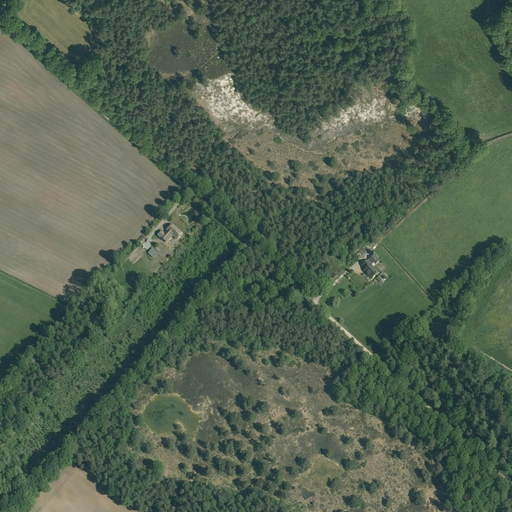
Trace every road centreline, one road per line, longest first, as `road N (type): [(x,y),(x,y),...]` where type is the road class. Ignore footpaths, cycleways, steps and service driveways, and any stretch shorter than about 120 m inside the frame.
road 1 (track): [(0,19),(305,295)]
road 2 (track): [(305,295),(511,481)]
